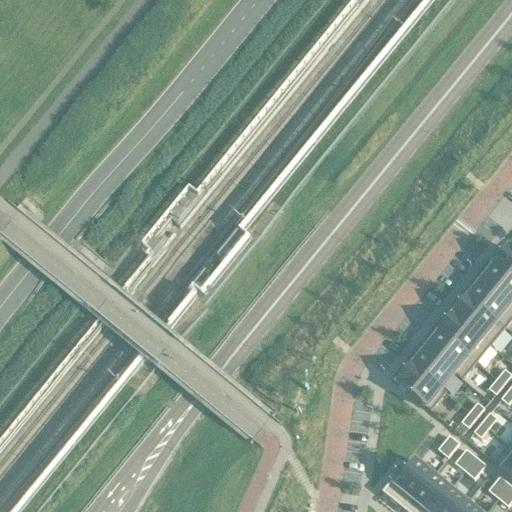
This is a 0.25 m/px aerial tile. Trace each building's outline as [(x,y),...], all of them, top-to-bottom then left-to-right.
[(511,252),(509,250),(495,267),(511,281),(511,252)] [(511,281),(495,267),(481,284),(511,309),(511,281)] [(511,309),(481,284),(467,301),(504,332),(511,322),(511,309)] [(467,301),(452,319),(490,349),(504,332),(467,301)] [(452,319),(438,336),(476,367),(490,349),(452,319)] [(438,336),(424,353),(454,378),(462,384),(476,367),(438,336)] [(424,353),(410,370),(440,395),(454,378),(424,353)] [(396,387),(426,412),(426,411),(430,414),(444,398),(440,395),(410,370),(396,387)] [(504,373),(496,383),(503,389),(511,379),(504,373)] [(496,383),(488,393),(495,398),(503,389),(496,383)] [(511,395),(509,392),(501,402),(508,408),(511,403),(511,395)] [(477,406),(469,416),(476,422),(484,412),(477,406)] [(469,416),(461,426),(468,431),(476,422),(469,416)] [(489,416),(481,425),(489,432),(497,422),(489,416)] [(481,425),(473,436),(481,442),(489,432),(481,425)] [(449,439),(443,446),(453,454),(459,447),(449,439)] [(443,446),(437,453),(447,461),(453,454),(443,446)] [(511,453),(507,450),(494,467),(501,472),(500,473),(511,482),(511,453)] [(466,453),(460,460),(470,468),(476,461),(466,453)] [(460,460),(454,467),(464,475),(470,468),(460,460)] [(476,461),(470,468),(480,476),(486,469),(477,461),(476,461)] [(401,471),(382,495),(402,511),(431,476),(416,464),(406,475),(401,471)] [(470,468),(464,475),(474,483),(480,476),(470,468)] [(431,476),(402,511),(430,511),(449,490),(431,476)] [(499,480),(494,487),(503,495),(509,488),(499,480)] [(494,487),(488,494),(498,502),(503,495),(494,487)] [(511,490),(509,488),(503,495),(511,502),(511,490)] [(449,490),(430,511),(460,511),(466,505),(449,490)] [(511,502),(503,495),(498,502),(507,510),(511,504),(511,502)]
